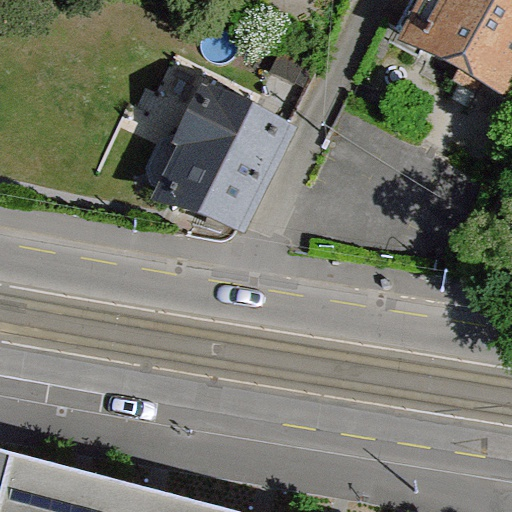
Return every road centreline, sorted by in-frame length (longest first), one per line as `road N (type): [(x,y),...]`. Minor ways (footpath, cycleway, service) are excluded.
road 1 (secondary): [(0,364),(511,448)]
road 2 (residential): [(242,301),(272,213),(378,0)]
road 3 (secondary): [(511,345),(242,301)]
road 4 (secondary): [(242,301),(0,259)]
road 5 (unknown): [(301,154),(396,203),(511,228)]
